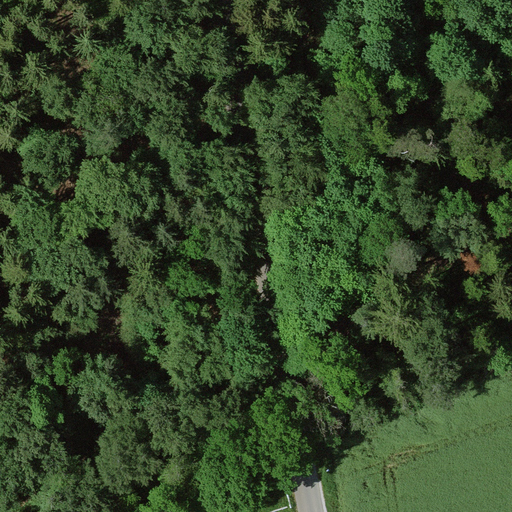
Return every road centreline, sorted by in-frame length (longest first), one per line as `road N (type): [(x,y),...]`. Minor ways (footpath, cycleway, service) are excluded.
road 1 (unclassified): [(311,511),(218,0)]
road 2 (track): [(288,387),(349,326),(440,260),(511,235)]
